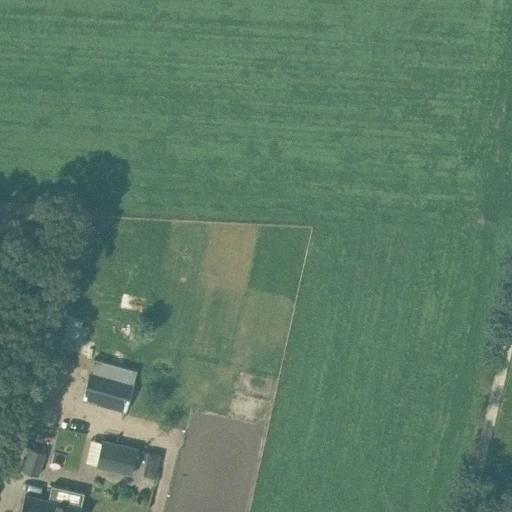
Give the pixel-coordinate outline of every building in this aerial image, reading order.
[(56,227),(56,213),(44,212),(44,227),(56,227)] [(56,289),(52,305),(63,308),(67,291),(56,289)] [(132,325),(129,338),(139,340),(141,327),(132,325)] [(127,412),(136,381),(120,377),(122,368),(111,365),(108,373),(92,368),(83,400),(127,412)] [(140,448),(103,439),(97,467),(134,475),(140,448)] [(32,448),(24,471),(39,476),(46,453),(32,448)] [(80,511),(85,493),(52,485),(48,501),(25,496),(20,511),(80,511)]
